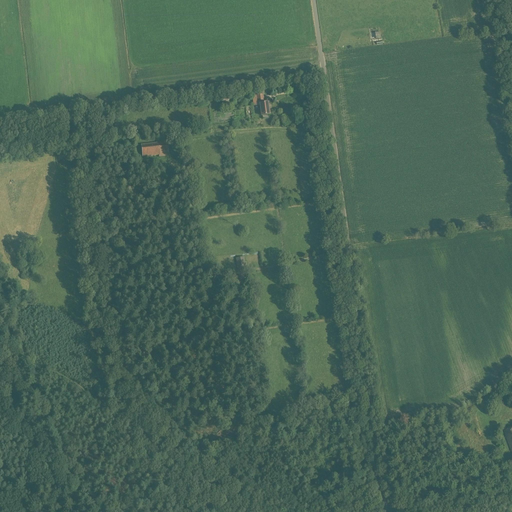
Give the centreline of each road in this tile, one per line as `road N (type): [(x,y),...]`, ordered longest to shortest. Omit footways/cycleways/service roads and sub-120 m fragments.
road 1 (unclassified): [(384,511),(315,0)]
road 2 (track): [(112,511),(266,412)]
road 3 (unknown): [(147,511),(162,504),(165,489),(209,469),(265,511)]
road 4 (unclassified): [(387,511),(511,505)]
